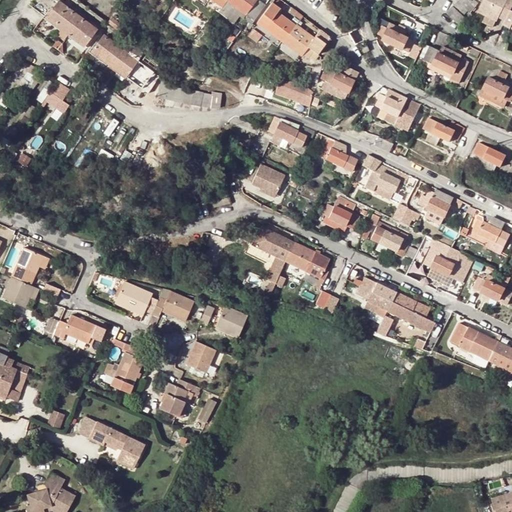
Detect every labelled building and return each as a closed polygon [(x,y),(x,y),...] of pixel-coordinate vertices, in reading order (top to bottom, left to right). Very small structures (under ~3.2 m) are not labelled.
[(245,14),(246,13),(254,19),(260,11),(245,0),(227,0),(221,8),(229,14),(235,6),(245,14)] [(245,0),(260,11),(265,4),(259,0),(245,0)] [(470,11),(475,5),(469,0),(459,0),(459,1),(470,11)] [(495,26),(498,18),(504,7),(507,0),(484,0),(479,12),(487,16),(485,21),(495,26)] [(46,17),(84,45),(97,29),(95,27),(97,24),(91,21),(90,23),(68,7),(70,4),(64,1),(63,3),(58,1),(46,17)] [(465,16),(470,11),(459,1),(454,6),(465,16)] [(272,2),(264,14),(290,33),(295,25),(278,12),(281,8),(272,2)] [(240,15),(251,23),(254,19),(246,13),(245,14),(235,6),(229,14),(237,20),(240,15)] [(463,19),(465,16),(454,6),(447,13),(458,23),(461,21),(463,19)] [(505,21),(511,10),(504,7),(498,18),(505,21)] [(229,14),(221,8),(219,11),(227,17),(229,14)] [(298,22),(301,17),(290,9),(286,14),(298,22)] [(229,14),(227,17),(234,23),(237,20),(229,14)] [(265,28),(272,34),(282,41),(283,42),(290,33),(264,14),(258,21),(266,26),(265,28)] [(120,23),(112,17),(108,22),(117,28),(120,23)] [(324,29),(321,27),(313,39),(295,25),(290,33),(317,53),(324,44),(330,36),(331,35),(324,29)] [(394,31),(382,25),(378,33),(384,36),(382,39),(408,51),(413,41),(401,35),(404,29),(397,25),(394,31)] [(261,35),(253,29),(248,36),(257,41),(261,35)] [(284,43),(299,54),(302,55),(303,54),(307,57),(309,55),(315,59),(318,54),(317,53),(290,33),(283,42),(284,43)] [(103,34),(91,50),(126,76),(137,61),(141,63),(151,72),(155,66),(157,63),(143,53),(144,50),(135,43),(129,52),(103,34)] [(282,41),(272,34),(268,39),(278,46),(282,41)] [(63,52),(62,43),(57,39),(52,45),(63,52)] [(408,51),(382,39),(379,46),(379,47),(404,59),(408,51)] [(294,59),(299,54),(284,43),(281,49),(294,59)] [(360,47),(363,53),(369,50),(366,44),(360,47)] [(414,57),(420,47),(415,44),(409,54),(414,57)] [(458,85),(468,63),(459,58),(460,56),(444,48),(442,51),(430,45),(424,59),(433,63),(452,72),(448,80),(458,85)] [(452,72),(433,63),(424,59),(421,63),(417,61),(413,68),(422,73),(424,68),(448,80),(452,72)] [(130,78),(141,63),(137,61),(126,76),(130,78)] [(346,93),(351,81),(353,82),(357,73),(337,64),(333,72),(324,68),(318,79),(322,82),(346,93)] [(511,88),(502,84),(507,74),(500,70),(495,80),(489,78),(481,95),(490,100),(493,93),(510,101),(511,97),(511,88)] [(150,72),(146,79),(154,84),(158,78),(151,73),(150,72)] [(101,73),(97,78),(103,83),(107,78),(101,73)] [(300,82),(275,81),(275,95),(291,100),(309,108),(311,102),(313,95),(300,82)] [(342,101),(346,93),(322,82),(318,90),(342,101)] [(160,84),(158,97),(166,98),(169,86),(160,84)] [(166,98),(174,100),(177,87),(169,86),(166,98)] [(174,100),(183,102),(186,89),(177,87),(174,100)] [(419,105),(412,101),(390,90),(387,98),(378,94),(376,98),(377,99),(374,106),(382,109),(397,117),(395,121),(409,127),(419,105)] [(191,103),(201,105),(203,92),(195,91),(192,95),(191,103)] [(212,91),(212,94),(209,106),(220,107),(220,103),(221,93),(212,91)] [(212,94),(203,92),(201,105),(209,106),(212,94)] [(56,111),(61,102),(48,94),(42,103),(56,111)] [(342,113),(311,102),(309,108),(305,118),(331,127),(342,113)] [(395,121),(397,117),(382,109),(378,117),(394,125),(395,121)] [(276,116),(269,131),(274,134),(283,138),(300,147),(306,135),(296,130),(298,125),(282,118),(277,117),(276,116)] [(422,128),(429,132),(440,137),(452,143),(454,139),(458,141),(465,128),(452,121),(448,127),(427,118),(422,128)] [(394,125),(408,131),(409,127),(395,121),(394,125)] [(298,125),(296,130),(306,135),(311,138),(314,131),(299,124),(298,125)] [(279,145),(283,138),(274,134),(270,142),(279,145)] [(335,140),(328,137),(320,155),(328,159),(335,140)] [(378,137),(375,145),(390,152),(393,144),(378,137)] [(346,145),(336,140),(328,161),(351,172),(357,159),(346,154),(346,145)] [(511,156),(511,151),(502,146),(499,152),(478,142),(473,154),(496,165),(505,169),(508,162),(511,163),(511,156)] [(379,164),(381,162),(367,155),(361,166),(372,171),(374,172),(370,180),(368,179),(364,187),(372,191),(376,185),(393,193),(399,181),(404,183),(405,183),(408,176),(397,171),(396,172),(394,177),(376,168),(379,164)] [(396,172),(379,164),(376,168),(394,177),(396,172)] [(273,199),(284,177),(259,165),(250,185),(259,189),(267,193),(265,196),(273,199)] [(414,188),(405,183),(404,183),(402,188),(411,192),(414,188)] [(372,191),(390,199),(393,193),(376,185),(372,191)] [(465,214),(467,210),(469,206),(470,205),(436,188),(434,193),(428,190),(425,196),(422,195),(417,204),(425,207),(444,216),(444,217),(449,206),(465,214)] [(226,190),(211,193),(214,206),(229,202),(226,190)] [(340,208),(344,199),(338,196),(334,205),(340,208)] [(327,218),(346,227),(353,230),(359,218),(351,214),(355,204),(344,199),(340,208),(334,205),(333,207),(327,204),(322,214),(328,217),(327,218)] [(392,218),(401,222),(408,208),(398,204),(392,218)] [(440,223),(444,216),(425,207),(421,214),(424,215),(440,223)] [(408,208),(401,222),(408,226),(411,219),(415,211),(408,208)] [(420,214),(415,211),(411,219),(416,221),(418,217),(420,218),(422,217),(424,217),(424,215),(421,214),(420,214)] [(501,230),(505,222),(492,216),(489,223),(478,218),(472,230),(478,232),(477,234),(485,238),(484,240),(491,243),(488,248),(499,254),(509,234),(501,230)] [(344,232),(346,227),(327,218),(326,217),(323,223),(344,232)] [(377,227),(376,227),(370,239),(397,252),(395,254),(402,257),(408,243),(405,242),(407,236),(379,222),(377,227)] [(286,260),(294,242),(262,225),(252,244),(277,257),(285,261),(286,260)] [(371,227),(367,225),(361,238),(365,239),(371,227)] [(446,232),(457,238),(459,233),(448,227),(446,232)] [(456,257),(459,251),(451,248),(434,240),(423,264),(462,283),(472,264),(456,257)] [(328,258),(295,242),(286,262),(306,271),(319,277),(315,286),(320,288),(328,271),(323,269),(328,258)] [(405,256),(412,259),(416,251),(409,247),(405,256)] [(11,277),(30,285),(38,267),(39,266),(35,265),(40,255),(24,248),(11,277)] [(201,269),(206,255),(195,251),(189,265),(201,269)] [(472,264),(474,259),(459,251),(456,257),(472,264)] [(39,266),(38,267),(45,270),(49,259),(43,256),(40,255),(35,265),(39,266)] [(281,269),(283,266),(285,261),(277,257),(271,271),(279,274),(281,269)] [(277,278),(279,274),(271,271),(267,279),(269,280),(275,283),(277,278)] [(302,280),(315,286),(319,277),(306,271),(302,280)] [(511,295),(511,291),(505,288),(499,286),(501,281),(486,274),(485,276),(480,274),(473,288),(507,305),(511,295)] [(286,279),(279,276),(275,284),(282,287),(286,279)] [(504,276),(501,281),(499,286),(505,288),(510,278),(504,276)] [(29,299),(30,297),(26,295),(30,285),(11,277),(2,299),(25,308),(29,299)] [(360,286),(392,301),(396,293),(364,278),(360,286)] [(271,290),(275,283),(269,280),(263,292),(269,294),(271,290)] [(44,292),(58,298),(61,290),(47,284),(44,292)] [(125,306),(123,310),(141,318),(143,313),(151,316),(156,303),(148,299),(150,296),(122,284),(114,302),(125,306)] [(34,301),(39,289),(34,287),(30,285),(26,295),(30,297),(29,299),(34,301)] [(376,314),(384,318),(384,317),(387,311),(392,301),(360,286),(356,295),(367,301),(366,301),(380,308),(377,314),(376,314)] [(315,303),(324,307),(330,295),(321,291),(315,303)] [(184,323),(193,303),(169,292),(165,301),(158,298),(156,303),(151,316),(157,319),(160,313),(161,310),(173,315),(171,318),(184,323)] [(428,309),(396,293),(392,301),(425,317),(428,309)] [(338,299),(330,295),(324,307),(332,312),(338,299)] [(425,317),(392,301),(387,311),(431,332),(436,322),(432,320),(429,319),(425,317)] [(377,314),(380,308),(368,302),(367,304),(365,308),(377,314)] [(206,326),(213,310),(206,307),(199,322),(206,326)] [(224,307),(215,326),(225,331),(223,334),(237,340),(247,317),(224,307)] [(171,318),(173,315),(161,310),(160,313),(171,318)] [(101,343),(107,330),(97,325),(71,314),(68,323),(60,320),(54,333),(64,338),(65,334),(88,344),(91,338),(101,343)] [(384,317),(384,318),(380,325),(386,328),(390,320),(384,317)] [(464,337),(498,353),(502,344),(463,326),(458,335),(464,337)] [(494,363),(498,353),(464,337),(460,345),(470,350),(469,351),(476,355),(494,363)] [(124,344),(115,340),(112,345),(122,349),(124,344)] [(185,365),(204,373),(215,351),(196,342),(185,365)] [(132,386),(146,354),(129,346),(124,344),(122,349),(121,350),(124,351),(118,365),(113,378),(109,386),(128,394),(132,386)] [(511,348),(502,344),(498,353),(511,360),(511,348)] [(10,367),(13,361),(5,358),(8,351),(0,348),(0,365),(14,372),(15,372),(16,371),(16,370),(10,367)] [(511,371),(511,360),(498,353),(494,363),(511,371)] [(486,368),(489,361),(476,355),(473,362),(486,368)] [(21,373),(24,366),(13,361),(10,367),(16,370),(16,371),(21,373)] [(113,378),(118,365),(113,363),(112,365),(110,364),(110,365),(107,364),(103,374),(113,378)] [(14,372),(0,365),(0,395),(5,397),(5,396),(17,400),(20,393),(18,392),(8,389),(14,372)] [(18,392),(25,376),(15,372),(14,372),(8,389),(18,392)] [(175,418),(182,402),(180,401),(184,391),(190,394),(193,387),(178,380),(175,387),(168,384),(163,395),(164,396),(158,410),(175,418)] [(186,405),(190,396),(194,398),(197,389),(193,387),(190,394),(184,391),(180,401),(182,402),(175,418),(179,420),(185,405),(186,405)] [(52,411),(48,425),(60,430),(65,416),(52,411)] [(113,460),(130,467),(141,443),(92,422),(92,423),(81,418),(74,434),(84,439),(99,445),(101,441),(114,447),(115,445),(118,447),(118,448),(113,460)] [(26,511),(42,511),(43,511),(42,508),(49,506),(58,511),(66,511),(75,500),(61,489),(66,482),(53,472),(45,483),(44,489),(26,495),(28,503),(24,504),(26,511)] [(511,511),(511,494),(494,499),(497,511),(511,511)]
